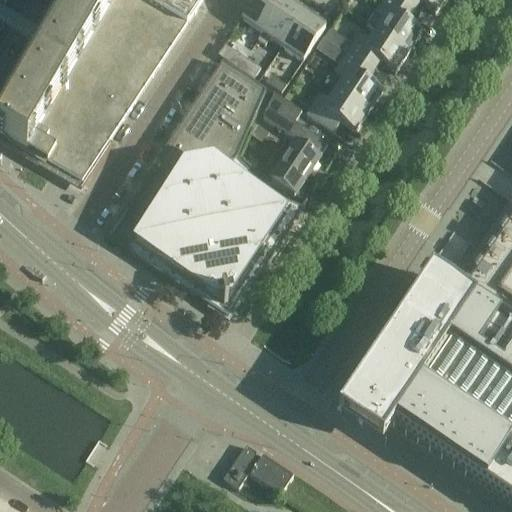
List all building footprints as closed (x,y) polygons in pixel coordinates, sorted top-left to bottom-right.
[(72,0),(0,125),(0,139),(26,155),(28,151),(49,163),(47,167),(82,187),(186,30),(205,0),(72,0)] [(262,39),(285,5),(278,0),(257,0),(241,25),(262,38),(262,39)] [(414,16),(390,0),(384,0),(373,16),(382,22),(375,33),(408,55),(421,36),(407,26),(414,16)] [(445,0),(390,0),(414,16),(420,7),(434,16),(445,0)] [(282,52),(305,18),(285,5),(262,39),(262,38),(257,45),(265,50),(269,43),(282,52)] [(302,65),(325,31),(305,18),(282,52),(302,65)] [(329,33),(323,43),(338,53),(345,43),(330,33),(329,33)] [(408,55),(375,33),(367,45),(358,39),(346,57),(374,76),(380,67),(394,76),(408,55)] [(235,46),(231,53),(238,58),(243,51),(235,46)] [(239,74),(246,63),(238,58),(231,53),(225,49),(218,60),(239,74)] [(319,49),(311,61),(321,67),(329,55),(319,49)] [(374,76),(346,57),(333,76),(342,82),(334,93),(368,115),(381,96),(367,86),(374,76)] [(253,83),(255,80),(260,73),(246,63),(239,74),(253,83)] [(263,97),(221,68),(160,161),(155,167),(175,187),(136,246),(134,245),(134,246),(128,254),(127,256),(130,258),(130,259),(194,301),(195,301),(218,316),(218,317),(228,324),(234,314),(234,313),(249,290),(250,290),(293,226),(292,226),(301,213),(306,205),(305,205),(301,211),(275,200),(237,164),(242,151),(263,97)] [(270,79),(265,87),(281,97),(286,90),(270,79)] [(368,115),(334,93),(327,105),(318,99),(305,118),(334,137),(341,127),(354,136),(368,115)] [(301,117),(271,98),(261,123),(297,145),(295,148),(270,186),(293,201),(318,164),(317,164),(327,149),(294,126),(301,117)] [(431,279),(402,323),(337,419),(381,449),(394,430),(472,483),(471,484),(511,510),(511,214),(457,297),(431,279)] [(245,451),(236,464),(223,484),(238,494),(248,478),(250,479),(250,480),(280,500),(293,481),(262,461),(261,463),(255,460),(256,458),(245,451)]
